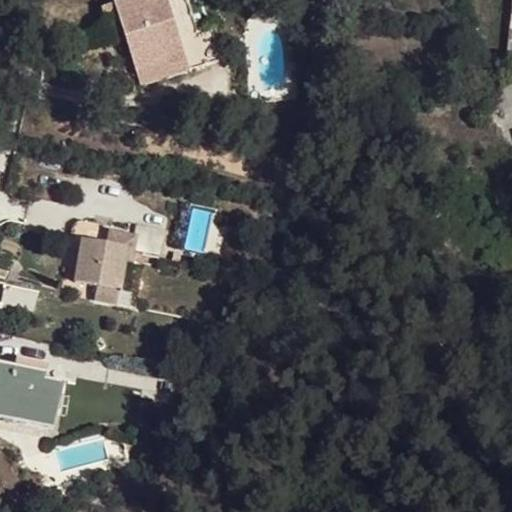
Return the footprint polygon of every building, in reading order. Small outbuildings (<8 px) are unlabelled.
[(185,68),(167,0),(149,0),(116,8),(126,48),(136,81),(185,68)] [(126,48),(116,8),(104,12),(115,50),(126,48)] [(188,79),(185,68),(136,81),(139,93),(188,79)] [(119,294),(128,240),(85,232),(76,287),(119,294)] [(0,424),(53,433),(62,388),(13,380),(14,368),(0,365),(0,424)]
